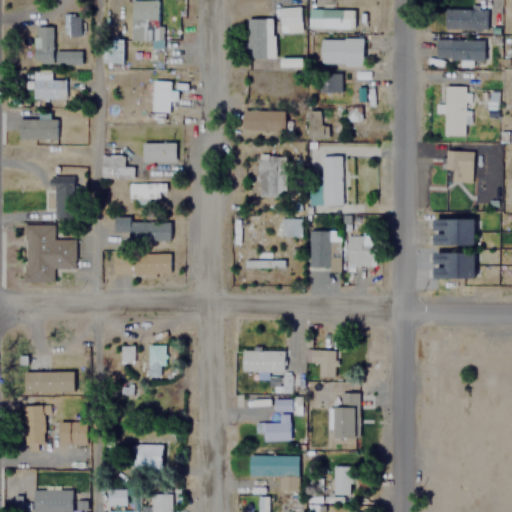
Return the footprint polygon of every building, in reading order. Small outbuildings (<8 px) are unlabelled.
[(158,0),(129,0),(129,39),(149,40),(149,47),(158,47),(158,0)] [(277,7),(277,32),(299,32),(299,7),(277,7)] [(485,29),(485,8),(443,8),(443,29),(485,29)] [(352,29),(352,9),(319,9),(319,29),(352,29)] [(62,13),(62,37),(79,37),(79,13),(62,13)] [(272,57),(272,18),(245,18),(245,57),(272,57)] [(79,65),(79,50),(51,50),(51,25),(32,25),(32,64),(52,64),(52,65),(79,65)] [(361,64),(361,39),(318,39),(318,64),(361,64)] [(435,39),(435,59),(482,59),(482,39),(435,39)] [(124,63),(125,41),(106,41),(105,62),(124,63)] [(65,79),(49,79),(49,71),(31,71),(31,98),(65,98),(65,79)] [(339,73),(317,73),(317,91),(339,91),(339,73)] [(175,79),(150,79),(150,110),(175,110),(175,79)] [(463,85),(443,85),(443,134),(463,134),(463,85)] [(359,104),(340,104),(340,120),(359,120),(359,104)] [(241,129),(284,129),(284,108),(241,108),(241,129)] [(305,136),(325,136),(325,109),(305,109),(305,136)] [(17,138),(55,138),(55,116),(17,116),(17,138)] [(140,141),(140,159),(174,159),(174,141),(140,141)] [(470,181),(471,150),(444,149),(443,169),(449,169),(449,181),(470,181)] [(131,177),(131,164),(122,164),(122,153),(100,153),(99,176),(131,177)] [(256,195),(286,195),(285,153),(255,154),(256,195)] [(340,154),(320,154),(320,204),(340,204),(340,154)] [(50,216),(74,216),(73,174),(49,174),(50,216)] [(127,181),(127,200),(158,200),(158,191),(164,191),(164,181),(127,181)] [(169,218),(112,217),(112,230),(127,230),(126,239),(168,239),(169,218)] [(432,243),(472,243),(472,217),(432,217),(432,243)] [(279,218),(279,234),(299,234),(299,218),(279,218)] [(73,268),(74,238),(52,238),(52,223),(23,222),(21,280),(52,281),(53,267),(73,268)] [(369,264),(369,243),(361,243),(361,234),(345,234),(345,264),(369,264)] [(339,268),(339,241),(310,241),(310,268),(339,268)] [(243,257),(243,266),(282,266),(282,255),(268,255),(268,250),(252,250),(252,257),(243,257)] [(474,277),(474,250),(431,250),(431,277),(474,277)] [(169,251),(109,251),(109,272),(169,272),(169,251)] [(162,343),(147,343),(147,375),(162,375),(162,343)] [(120,361),(134,361),(134,345),(120,345),(120,361)] [(282,349),(241,349),(241,371),(282,371),(282,349)] [(317,375),(334,375),(334,349),(304,349),(304,361),(317,361),(317,375)] [(72,371),(22,371),(22,391),(72,391),(72,371)] [(356,391),(339,391),(339,405),(331,405),(331,437),(356,437),(356,391)] [(292,398),(274,398),(274,410),(292,410),(292,398)] [(42,445),(42,413),(24,413),(24,445),(42,445)] [(262,440),(288,440),(288,413),(276,413),(276,421),(262,421),(262,440)] [(56,442),(85,442),(85,420),(56,420),(56,442)] [(161,443),(135,443),(135,464),(161,464),(161,443)] [(248,475),(277,475),(277,490),(297,490),(297,454),(248,454),(248,475)] [(331,493),(353,493),(353,464),(331,464),(331,493)] [(71,511),(71,487),(32,487),(32,511),(71,511)] [(127,504),(127,488),(108,489),(108,505),(127,504)]
